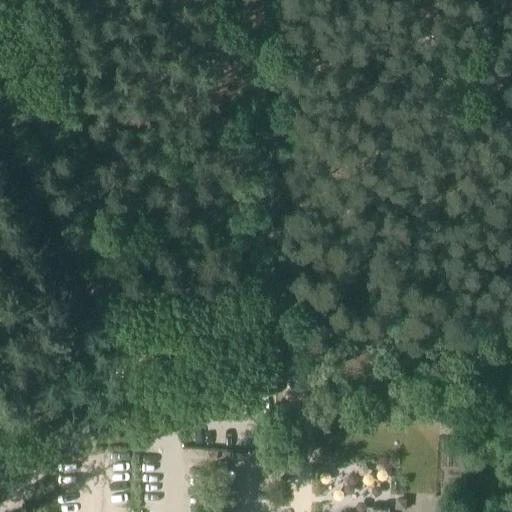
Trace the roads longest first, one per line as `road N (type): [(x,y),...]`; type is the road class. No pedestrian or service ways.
road 1 (unknown): [(276,346),(207,285),(179,245),(80,164),(0,143)]
road 2 (unclassified): [(0,104),(151,391)]
road 3 (track): [(1,511),(43,465),(151,391)]
